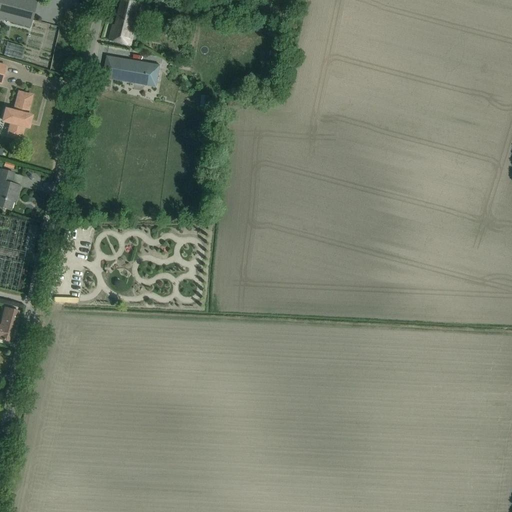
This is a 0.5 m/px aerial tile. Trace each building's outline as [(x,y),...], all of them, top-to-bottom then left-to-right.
[(0,0),(0,19),(20,25),(29,27),(36,0),(0,0)] [(138,3),(132,2),(125,0),(121,0),(115,26),(113,25),(109,40),(130,46),(135,25),(137,25),(138,21),(134,20),(138,3)] [(251,20),(250,29),(268,31),(269,22),(251,20)] [(27,56),(31,44),(14,39),(11,51),(27,56)] [(136,72),(138,62),(107,56),(102,78),(134,84),(135,80),(145,82),(145,85),(156,87),(159,66),(147,64),(146,73),(136,72)] [(0,133),(6,135),(4,143),(14,146),(18,147),(21,140),(24,140),(26,132),(24,131),(29,116),(14,111),(10,126),(0,122),(0,133)] [(13,169),(14,164),(5,161),(3,167),(13,169)] [(0,207),(0,208),(10,210),(14,195),(17,196),(20,186),(10,184),(13,174),(4,171),(1,170),(0,171),(0,181),(1,181),(0,183),(0,207)] [(0,289),(16,293),(31,223),(0,216),(0,289)] [(19,312),(9,309),(4,308),(0,325),(0,324),(0,339),(1,340),(11,342),(19,312)]
